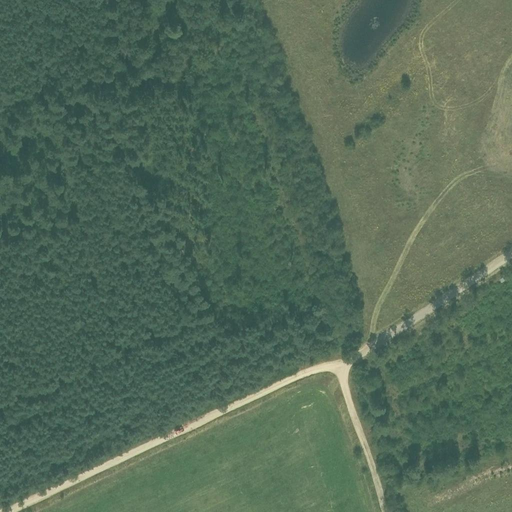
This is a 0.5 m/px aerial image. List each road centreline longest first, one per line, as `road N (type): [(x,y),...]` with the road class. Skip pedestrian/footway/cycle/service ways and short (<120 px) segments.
road 1 (track): [(511,250),(353,355),(274,383),(4,511)]
road 2 (track): [(338,362),(389,511)]
